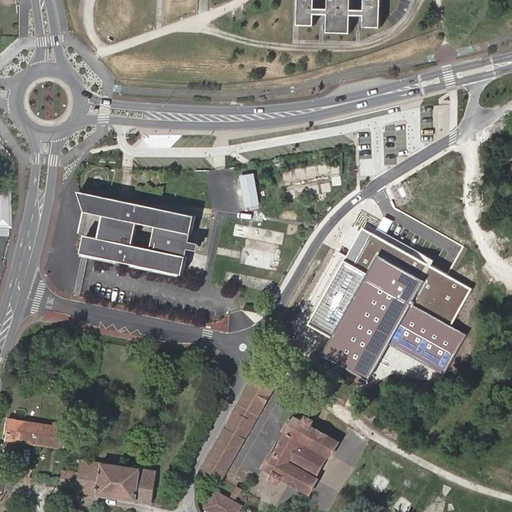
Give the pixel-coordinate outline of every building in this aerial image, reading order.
[(380,29),(381,0),(298,0),(298,25),(314,26),(314,15),(328,15),(328,33),(350,34),(351,16),(365,17),(364,28),(380,29)] [(258,204),(252,175),(241,178),(247,207),(258,204)] [(0,189),(0,227),(12,228),(12,189),(0,189)] [(79,253),(184,274),(187,257),(182,256),(187,232),(192,233),(196,216),(74,192),(84,212),(101,216),(96,238),(83,235),(79,253)] [(187,257),(192,233),(187,232),(182,256),(187,257)] [(239,264),(276,271),(279,255),(242,248),(239,264)] [(257,374),(239,405),(258,416),(275,385),(257,374)] [(425,400),(420,404),(424,410),(429,406),(425,400)] [(239,405),(226,427),(245,438),(258,416),(239,405)] [(317,480),(314,478),(327,455),(330,457),(338,443),(310,428),(313,421),(306,417),(303,423),(292,418),(284,431),(287,433),(274,455),(271,453),(263,468),(273,473),(270,479),(278,483),(281,478),(309,494),(317,480)] [(7,434),(7,440),(64,449),(65,441),(67,442),(69,428),(8,419),(5,434),(7,434)] [(226,427),(221,436),(240,448),(245,438),(226,427)] [(240,448),(221,436),(203,467),(222,479),(240,448)] [(77,490),(77,492),(151,504),(156,472),(81,460),(80,472),(63,470),(60,487),(77,490)] [(235,485),(230,493),(235,496),(240,488),(235,485)] [(236,511),(242,504),(215,489),(206,505),(217,511),(236,511)]
